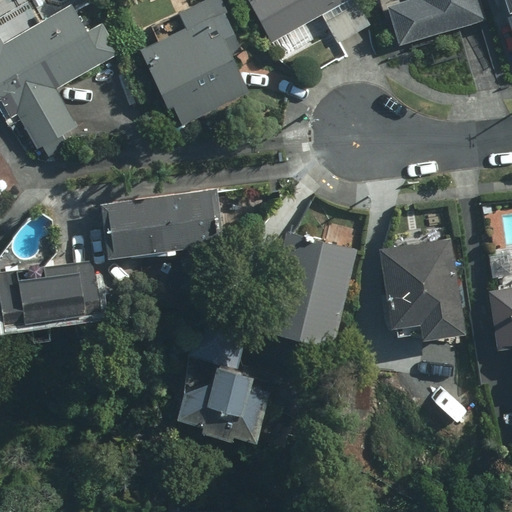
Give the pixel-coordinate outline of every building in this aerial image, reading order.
[(180,28),(134,50),(163,110),(169,107),(178,126),(246,93),(227,54),(239,48),(215,0),(200,0),(173,13),(180,28)] [(242,0),(268,44),(344,0),(242,0)] [(395,0),(381,5),(394,45),(481,17),(475,0),(395,0)] [(511,0),(496,0),(511,44),(511,0)] [(74,126),(52,90),(115,51),(98,23),(81,33),(64,5),(0,43),(0,116),(2,120),(13,114),(35,150),(74,126)] [(211,189),(95,203),(102,257),(218,242),(211,189)] [(351,250),(279,231),(253,329),(325,348),(351,250)] [(445,239),(374,248),(385,325),(414,321),(416,339),(458,333),(445,239)] [(89,263),(0,272),(0,319),(94,310),(89,263)] [(491,346),(511,342),(511,287),(484,291),(491,346)] [(181,360),(164,419),(243,442),(260,383),(181,360)]
